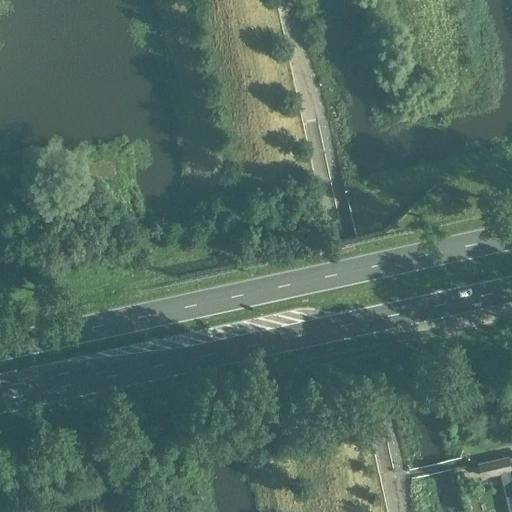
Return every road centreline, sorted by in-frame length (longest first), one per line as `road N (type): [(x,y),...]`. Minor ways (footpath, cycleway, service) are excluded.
road 1 (trunk): [(0,398),(511,284)]
road 2 (trunk): [(511,239),(0,351)]
